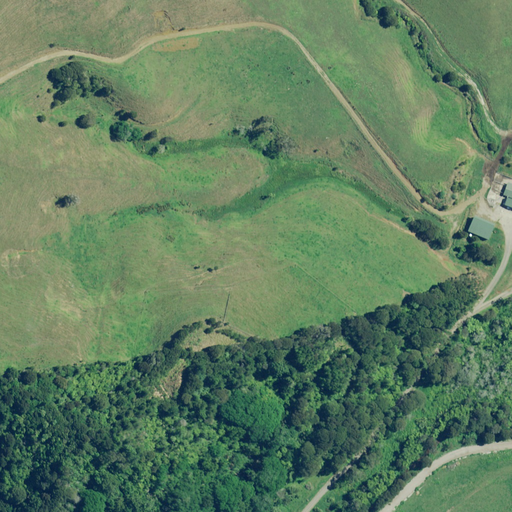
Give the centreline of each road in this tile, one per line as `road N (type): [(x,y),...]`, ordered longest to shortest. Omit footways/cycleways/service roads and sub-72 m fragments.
road 1 (track): [(511,134),(492,126),(475,85),(398,0)]
road 2 (track): [(511,449),(467,452),(421,474),(386,511)]
